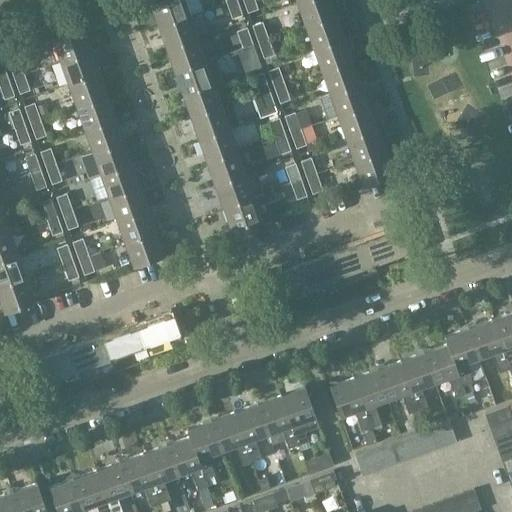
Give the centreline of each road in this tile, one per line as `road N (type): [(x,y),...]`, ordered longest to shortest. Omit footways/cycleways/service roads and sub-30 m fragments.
road 1 (residential): [(234,356),(511,256)]
road 2 (residential): [(6,438),(234,356)]
road 3 (residential): [(210,275),(0,350)]
road 4 (residential): [(387,205),(210,275)]
